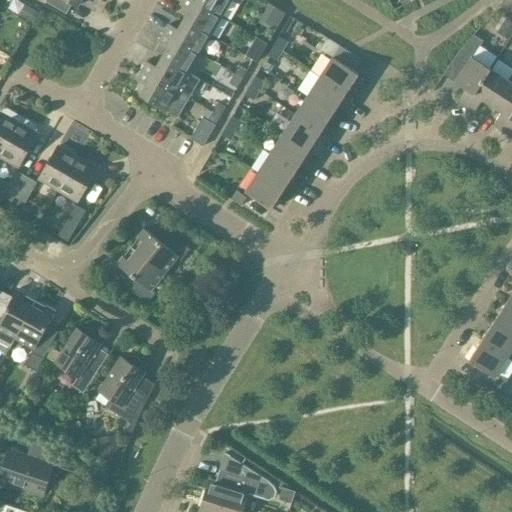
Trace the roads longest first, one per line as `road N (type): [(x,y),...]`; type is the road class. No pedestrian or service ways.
road 1 (residential): [(149,511),(197,408),(280,293)]
road 2 (residential): [(283,258),(314,236),(338,190),(378,159),(408,145),(468,144)]
road 3 (residential): [(423,385),(280,293)]
road 4 (residential): [(511,251),(423,385)]
road 5 (residential): [(283,258),(181,193),(144,184)]
road 6 (residential): [(170,348),(80,291),(62,266)]
road 7 (residential): [(79,112),(143,0)]
